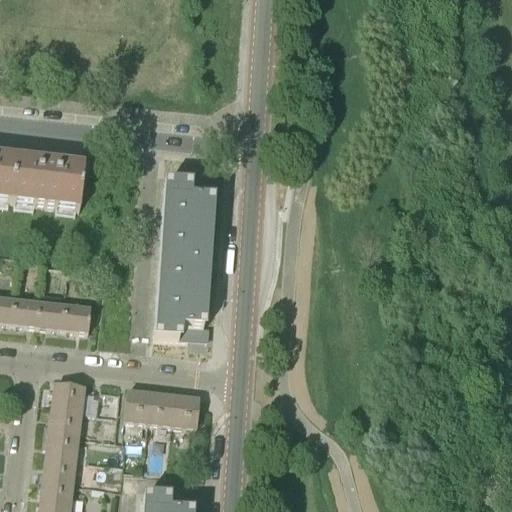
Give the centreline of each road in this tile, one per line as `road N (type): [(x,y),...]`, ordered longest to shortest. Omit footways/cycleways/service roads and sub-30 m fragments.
road 1 (residential): [(253,152),(0,125)]
road 2 (tertiary): [(237,385),(253,152)]
road 3 (residential): [(237,385),(27,363)]
road 4 (tertiary): [(253,152),(263,0)]
road 5 (residential): [(12,511),(27,363)]
road 6 (tertiary): [(228,511),(237,385)]
